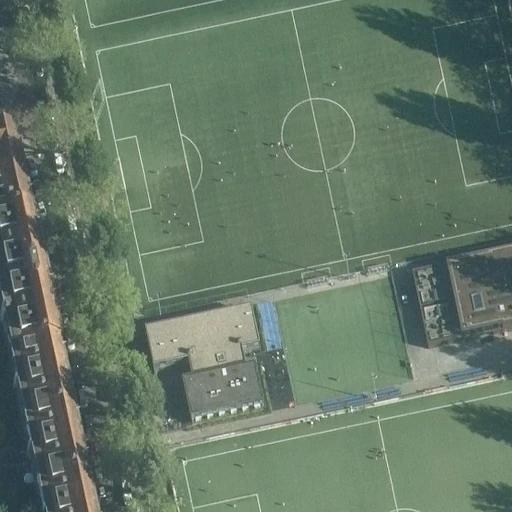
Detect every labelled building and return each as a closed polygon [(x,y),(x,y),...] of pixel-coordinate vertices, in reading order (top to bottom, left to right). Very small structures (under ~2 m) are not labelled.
[(0,189),(20,185),(10,141),(0,143),(0,189)] [(43,294),(39,274),(20,185),(0,189),(0,361),(8,359),(54,349),(48,319),(47,314),(43,294)] [(511,255),(412,277),(428,350),(511,331),(511,255)] [(246,372),(243,356),(260,352),(252,313),(145,336),(154,375),(189,367),(193,384),(183,386),(191,425),(264,410),(256,371),(246,372)] [(61,379),(54,349),(8,359),(15,392),(62,382),(61,379)] [(68,414),(65,399),(62,385),(62,384),(62,382),(15,392),(22,424),(68,414)] [(75,444),(68,414),(22,424),(29,457),(76,447),(75,444)] [(82,480),(76,450),(76,447),(29,457),(36,489),(82,480)] [(0,473),(9,471),(7,462),(0,463),(0,473)] [(89,510),(82,480),(36,489),(40,511),(89,511),(89,509),(89,510)]
